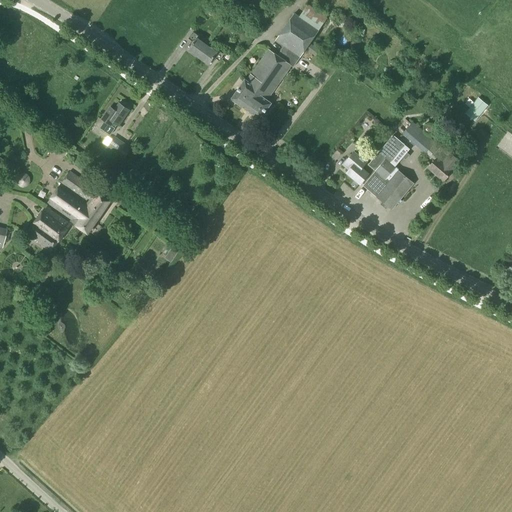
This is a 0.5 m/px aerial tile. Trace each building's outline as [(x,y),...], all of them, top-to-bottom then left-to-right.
[(232,0),(230,4),(239,10),(245,0),(232,0)] [(327,19),(323,16),(307,5),(299,17),(294,13),(275,41),(284,47),(299,58),(327,19)] [(198,57),(206,46),(196,38),(198,36),(193,32),(188,39),(191,41),(188,45),(190,46),(187,50),(198,57)] [(206,46),(198,57),(209,65),(211,62),(212,63),(215,59),(219,61),(224,55),(218,51),(216,53),(206,46)] [(293,67),(299,58),(284,47),(277,56),(269,67),(270,68),(259,83),(264,87),(247,111),(260,120),(271,103),(267,100),(291,66),(293,67)] [(269,67),(277,56),(268,50),(251,75),(251,74),(246,81),(244,79),(230,99),(247,111),(264,87),(259,83),(270,68),(269,67)] [(465,104),(469,108),(465,113),(475,122),(487,106),(478,98),(474,103),(469,99),(465,104)] [(121,105),(119,104),(115,110),(110,107),(101,119),(104,121),(99,128),(110,136),(115,129),(111,127),(114,123),(118,126),(128,110),(126,109),(127,106),(123,104),(121,105)] [(435,117),(429,123),(431,124),(432,124),(434,126),(438,120),(435,117)] [(427,136),(422,132),(412,122),(402,134),(425,153),(430,157),(439,147),(434,143),(435,142),(427,136)] [(423,129),(423,130),(423,132),(424,133),(425,134),(426,135),(427,135),(429,135),(430,135),(431,135),(432,134),(433,133),(434,132),(435,131),(435,129),(435,128),(434,127),(434,126),(432,124),(431,124),(429,123),(428,123),(427,124),(425,124),(424,125),(424,126),(423,128),(423,129)] [(118,155),(126,144),(114,136),(105,148),(116,155),(117,154),(118,155)] [(362,169),(353,179),(360,184),(361,183),(363,185),(376,196),(376,197),(391,210),(413,184),(394,168),(409,150),(393,136),(369,165),(368,164),(365,167),(367,169),(365,171),(362,169)] [(379,149),(383,144),(375,137),(371,142),(379,149)] [(353,179),(362,169),(361,168),(366,163),(354,152),(345,163),(343,165),(349,170),(346,173),(353,179)] [(452,171),(460,161),(450,153),(442,162),(437,158),(428,168),(443,181),(452,171)] [(0,158),(0,171),(9,175),(13,164),(0,158)] [(87,234),(110,201),(93,190),(94,189),(69,172),(47,203),(71,220),(70,222),(87,234)] [(51,253),(70,225),(45,207),(25,234),(51,253)]
